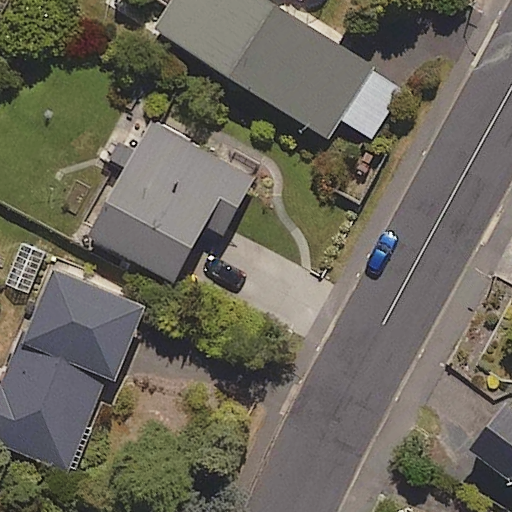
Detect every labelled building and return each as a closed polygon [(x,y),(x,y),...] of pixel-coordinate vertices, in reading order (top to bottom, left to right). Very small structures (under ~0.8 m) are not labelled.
[(370,140),(404,88),(271,0),(172,0),(157,24),(327,137),(339,119),(370,140)] [(223,234),(256,180),(153,119),(87,229),(174,281),(207,225),(223,234)] [(32,296),(50,253),(22,241),(3,284),(32,296)] [(119,381),(149,307),(52,268),(5,383),(0,380),(0,443),(70,471),(109,376),(119,381)] [(511,478),(511,398),(474,449),(511,478)]
